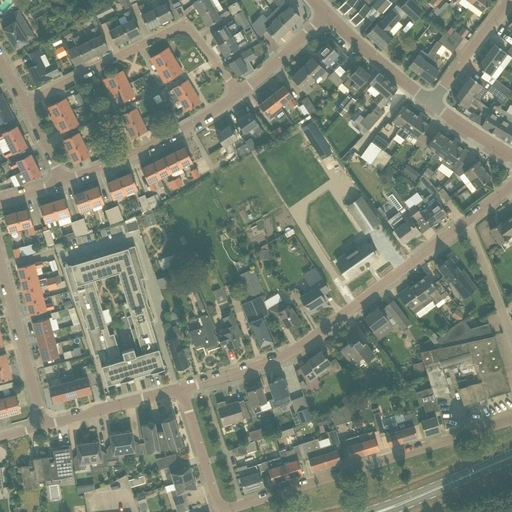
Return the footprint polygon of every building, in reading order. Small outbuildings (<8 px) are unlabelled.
[(132,6),(128,0),(120,0),(125,9),(132,6)] [(153,9),(160,24),(173,17),(165,3),(163,0),(157,0),(160,6),(153,9)] [(198,0),(193,3),(200,15),(213,7),(210,0),(198,0)] [(280,9),(274,15),(277,17),(288,29),(300,17),(290,7),(289,7),(284,1),(284,0),(272,0),(277,6),(280,9)] [(350,19),(356,25),(371,9),(364,3),(366,1),(365,0),(345,0),(338,8),(344,14),(347,10),(353,16),(350,19)] [(381,14),(391,3),(388,0),(377,0),(372,6),(381,14)] [(415,23),(425,12),(420,8),(421,7),(413,0),(407,0),(400,9),(415,23)] [(441,0),(431,0),(429,2),(435,8),(441,0)] [(444,0),(442,0),(437,7),(442,11),(448,4),(444,0)] [(491,1),(490,0),(471,0),(470,2),(483,12),(491,1)] [(237,2),(227,7),(232,15),(242,10),(237,2)] [(113,7),(112,4),(95,12),(97,15),(113,7)] [(160,24),(153,9),(147,12),(142,4),(138,6),(142,15),(141,15),(148,29),(160,24)] [(217,13),(213,7),(200,15),(207,26),(221,18),(220,18),(228,13),(225,8),(217,13)] [(2,29),(15,50),(28,41),(23,34),(30,30),(18,10),(1,20),(5,27),(2,29)] [(388,32),(397,21),(400,18),(392,10),(379,24),(377,23),(366,35),(382,49),(393,36),(388,32)] [(128,22),(121,25),(128,39),(140,33),(133,19),(128,11),(124,13),(128,22)] [(92,20),(94,25),(99,23),(95,13),(80,22),(83,26),(92,20)] [(276,40),(288,29),(277,17),(271,23),(262,14),(252,24),(260,37),(267,30),(276,40)] [(128,39),(121,25),(114,28),(110,20),(105,22),(109,31),(116,45),(128,39)] [(211,33),(212,34),(218,45),(232,37),(228,31),(236,26),(233,21),(225,26),(224,25),(211,33)] [(95,55),(107,50),(108,49),(101,35),(100,35),(96,27),(91,30),(95,38),(88,41),(95,55)] [(463,27),(458,34),(464,38),(468,31),(464,28),(463,27)] [(455,31),(450,36),(459,43),(464,38),(458,34),(455,31)] [(246,43),(244,39),(243,38),(244,38),(240,32),(232,37),(218,45),(225,56),(239,48),(246,43)] [(459,43),(450,36),(445,32),(438,42),(442,45),(452,53),(459,43)] [(68,51),(75,66),(85,61),(95,55),(88,41),(82,44),(78,36),(73,38),(77,47),(68,51)] [(321,45),(323,47),(317,54),(327,65),(333,71),(334,71),(346,59),(340,52),(341,50),(329,37),(321,45)] [(442,45),(438,42),(437,41),(423,59),(417,55),(409,66),(419,74),(435,53),(442,45)] [(494,44),(486,56),(498,65),(507,54),(500,48),(499,46),(498,47),(494,44)] [(66,53),(62,45),(57,48),(60,55),(66,53)] [(150,58),(158,70),(175,60),(167,48),(150,58)] [(250,48),(239,55),(240,57),(229,63),(236,76),(247,69),(244,64),(256,58),(250,48)] [(40,49),(29,54),(35,65),(28,69),(31,76),(32,76),(36,84),(35,84),(36,85),(51,77),(59,73),(54,64),(47,68),(41,56),(43,55),(40,49)] [(440,56),(435,53),(419,74),(430,82),(438,71),(432,67),(440,56)] [(483,71),(490,75),(498,65),(486,56),(478,67),(482,69),(481,70),(483,71)] [(312,58),(302,68),(315,81),(317,83),(327,73),(312,58)] [(182,72),(175,60),(158,70),(165,83),(182,72)] [(340,77),(345,72),(339,66),(335,71),(340,77)] [(369,75),(359,66),(350,76),(343,84),(349,89),(349,92),(352,95),(356,90),(356,91),(369,75)] [(315,81),(302,68),(292,78),(306,94),(312,89),(310,87),(315,81)] [(104,79),(110,92),(128,84),(122,71),(104,79)] [(334,71),(333,71),(328,77),(338,87),(344,81),(334,71)] [(388,100),(397,89),(379,73),(370,84),(380,93),(372,101),(380,108),(388,99),(388,100)] [(479,101),(488,90),(477,83),(476,81),(476,80),(474,79),(474,80),(470,77),(462,88),(479,101)] [(159,85),(155,79),(147,83),(151,89),(159,85)] [(511,91),(496,79),(492,85),(507,97),(511,91)] [(173,89),(176,93),(169,97),(173,104),(180,100),(193,91),(187,80),(173,89)] [(128,84),(110,92),(116,105),(134,97),(128,84)] [(284,85),(271,95),(280,107),(287,101),(292,108),(297,104),(292,97),(293,97),(284,85)] [(494,100),(496,102),(502,105),(507,97),(492,85),(488,90),(496,96),(494,100)] [(479,115),(485,120),(491,110),(485,106),(479,101),(462,88),(454,99),(457,102),(457,103),(458,104),(459,103),(466,108),(470,102),(482,110),(479,115)] [(75,98),(77,105),(85,102),(81,91),(67,97),(68,100),(75,98)] [(200,102),(193,91),(180,100),(186,111),(200,102)] [(356,101),(350,96),(348,94),(339,105),(340,105),(336,110),(342,116),(356,101)] [(273,112),(280,107),(271,95),(258,105),(267,117),(273,123),(278,119),(273,112)] [(306,97),(301,101),(303,104),(308,112),(310,116),(315,110),(306,97)] [(65,99),(51,106),(47,108),(53,121),(71,112),(65,99)] [(165,106),(162,101),(157,105),(159,110),(165,106)] [(511,119),(511,118),(511,116),(499,109),(502,105),(496,102),(491,110),(485,120),(481,127),(511,144),(511,119)] [(308,112),(303,104),(299,107),(304,115),(308,112)] [(10,113),(7,106),(0,109),(0,125),(13,119),(13,118),(11,118),(9,113),(10,113)] [(412,113),(403,106),(392,121),(401,128),(412,113)] [(135,109),(129,111),(121,115),(126,127),(141,120),(135,109)] [(71,112),(53,121),(60,133),(78,125),(71,112)] [(252,128),(257,135),(263,131),(249,112),(236,122),(240,127),(243,131),(245,134),(252,128)] [(401,128),(409,134),(423,115),(420,112),(417,116),(412,113),(401,128)] [(369,113),(360,123),(368,130),(377,121),(369,113)] [(423,115),(409,134),(417,140),(414,144),(419,147),(427,137),(422,133),(428,125),(423,121),(426,117),(423,115)] [(126,127),(132,139),(146,132),(141,120),(126,127)] [(350,182),(311,122),(301,128),(340,188),(350,182)] [(388,123),(384,127),(389,131),(392,126),(388,123)] [(0,133),(0,139),(4,137),(7,144),(22,136),(17,126),(0,133)] [(231,142),(237,139),(237,138),(229,126),(216,135),(224,147),(224,146),(227,154),(235,151),(231,142)] [(419,147),(424,151),(424,154),(431,159),(435,153),(446,138),(438,132),(432,140),(427,137),(419,147)] [(78,133),(63,141),(69,152),(84,145),(78,133)] [(22,136),(7,144),(11,150),(4,153),(6,157),(27,147),(22,136)] [(244,142),(245,143),(251,151),(257,148),(250,138),(244,142)] [(446,138),(435,153),(431,159),(439,165),(441,163),(444,159),(458,140),(455,138),(452,142),(446,138)] [(441,163),(454,173),(462,162),(457,158),(463,150),(458,146),(461,142),(458,140),(444,159),(441,163)] [(241,157),(251,151),(245,143),(236,149),(241,157)] [(75,164),(90,156),(84,145),(69,152),(75,164)] [(185,147),(174,153),(181,167),(192,162),(185,147)] [(378,154),(388,161),(392,156),(381,149),(378,154)] [(174,153),(163,158),(170,172),(181,167),(174,153)] [(36,165),(31,154),(9,165),(12,169),(18,166),(21,171),(21,172),(36,165)] [(374,159),(384,167),(388,161),(378,154),(374,159)] [(163,158),(152,163),(159,178),(170,172),(163,158)] [(374,159),(370,164),(381,172),(384,167),(374,159)] [(463,173),(470,181),(485,169),(478,161),(470,167),(462,162),(454,173),(459,176),(463,173)] [(159,178),(152,163),(141,169),(152,191),(157,188),(153,181),(159,178)] [(407,164),(402,171),(414,180),(419,173),(407,164)] [(15,175),(18,181),(20,186),(41,175),(36,165),(21,172),(21,171),(15,175)] [(382,172),(389,179),(394,173),(388,166),(382,172)] [(190,171),(194,179),(199,176),(196,169),(190,171)] [(491,178),(485,169),(470,181),(476,189),(491,178)] [(422,175),(429,180),(431,176),(425,171),(422,175)] [(137,189),(131,174),(119,178),(125,194),(137,189)] [(423,184),(429,180),(422,175),(419,179),(423,184)] [(174,180),(178,187),(183,185),(179,177),(174,180)] [(119,178),(107,183),(113,199),(125,194),(119,178)] [(178,187),(174,180),(169,182),(172,190),(178,187)] [(316,210),(328,203),(323,193),(329,189),(325,181),(306,191),(316,210)] [(86,191),(91,207),(104,202),(98,187),(86,191)] [(437,192),(446,202),(451,198),(443,188),(437,192)] [(86,191),(73,195),(79,211),(91,207),(86,191)] [(387,197),(398,211),(399,212),(388,221),(390,224),(394,230),(404,243),(414,235),(416,238),(422,234),(412,222),(416,218),(408,208),(395,191),(387,197)] [(431,193),(423,200),(439,221),(447,214),(441,206),(446,202),(437,192),(433,196),(431,193)] [(151,209),(146,199),(145,195),(138,198),(145,213),(151,211),(151,209)] [(158,206),(154,195),(146,199),(151,209),(158,206)] [(363,197),(346,208),(357,224),(373,213),(363,197)] [(65,198),(52,202),(57,219),(70,215),(65,198)] [(414,204),(408,208),(416,218),(421,215),(431,227),(439,221),(423,200),(415,206),(414,204)] [(57,219),(52,202),(40,206),(45,223),(57,219)] [(111,208),(117,222),(123,220),(118,206),(111,208)] [(98,226),(103,224),(97,207),(91,209),(98,226)] [(111,208),(105,211),(110,225),(117,222),(111,208)] [(35,234),(28,210),(16,213),(20,228),(27,227),(29,236),(35,234)] [(20,228),(16,213),(4,216),(8,231),(20,228)] [(511,234),(511,216),(501,224),(500,223),(490,230),(500,244),(511,234)] [(77,221),(81,235),(88,232),(83,219),(77,221)] [(77,221),(70,223),(75,237),(81,235),(77,221)] [(43,232),(47,246),(54,244),(49,230),(43,232)] [(336,264),(347,278),(376,257),(365,242),(336,264)] [(33,244),(25,246),(27,255),(35,252),(33,244)] [(15,258),(27,255),(25,246),(13,250),(15,258)] [(84,320),(87,327),(86,328),(94,356),(98,355),(107,384),(120,381),(134,377),(134,376),(150,371),(150,372),(165,368),(150,321),(154,320),(150,306),(149,307),(146,299),(147,299),(141,279),(145,278),(135,246),(64,267),(74,302),(78,301),(84,320)] [(268,250),(261,249),(259,259),(267,260),(268,250)] [(463,298),(476,288),(463,270),(460,272),(450,258),(438,267),(444,276),(443,277),(447,282),(450,280),(463,298)] [(55,260),(49,262),(52,271),(58,269),(55,260)] [(21,279),(36,275),(35,269),(43,267),(41,261),(18,267),(21,279)] [(182,278),(175,271),(169,276),(177,284),(182,278)] [(56,283),(54,277),(46,279),(46,278),(38,280),(36,275),(21,279),(24,291),(39,287),(47,285),(56,283)] [(187,278),(200,310),(206,307),(193,276),(187,278)] [(260,292),(258,288),(252,276),(243,281),(250,297),(260,292)] [(427,276),(418,282),(432,301),(435,304),(448,295),(447,293),(448,293),(446,290),(439,280),(433,284),(427,276)] [(321,295),(328,290),(321,279),(310,285),(313,289),(300,297),(307,307),(308,307),(311,313),(326,303),(321,295)] [(415,314),(424,307),(432,301),(418,282),(410,288),(411,290),(408,292),(405,289),(397,294),(405,305),(407,304),(415,314)] [(218,303),(227,300),(222,286),(213,290),(218,303)] [(27,303),(43,299),(39,287),(24,291),(27,303)] [(273,340),(273,339),(263,317),(269,314),(261,296),(241,304),(259,347),(273,340)] [(43,299),(27,303),(30,314),(54,308),(52,303),(44,305),(43,299)] [(281,317),(287,327),(298,320),(290,305),(285,308),(282,301),(268,309),(275,321),(281,317)] [(409,323),(393,301),(386,306),(386,307),(381,312),(378,308),(364,318),(374,331),(387,320),(392,326),(397,322),(402,328),(409,323)] [(241,335),(236,324),(231,309),(221,314),(224,322),(226,321),(228,327),(227,328),(228,332),(223,334),(222,330),(221,330),(222,331),(216,333),(222,348),(228,346),(229,349),(240,344),(237,337),(241,335)] [(451,316),(459,322),(464,314),(456,309),(451,316)] [(59,318),(58,311),(50,313),(52,320),(59,318)] [(190,332),(195,345),(204,342),(204,341),(206,340),(208,346),(216,344),(210,325),(206,315),(200,317),(204,328),(190,332)] [(36,335),(52,331),(49,318),(32,322),(32,323),(33,323),(36,335)] [(442,347),(478,339),(463,319),(436,339),(442,347)] [(176,369),(178,369),(180,369),(182,369),(182,367),(188,365),(186,358),(190,357),(187,348),(181,350),(177,337),(180,336),(176,326),(164,330),(176,369)] [(347,358),(351,365),(362,357),(366,362),(375,355),(363,340),(366,337),(364,335),(358,327),(352,332),(354,334),(349,338),(353,344),(350,346),(349,344),(341,350),(347,358)] [(36,335),(39,347),(56,343),(52,331),(36,335)] [(433,394),(434,397),(450,392),(443,371),(458,366),(461,376),(472,372),(476,384),(468,386),(465,379),(457,382),(464,404),(477,400),(479,401),(484,399),(485,397),(509,390),(492,336),(478,339),(442,347),(420,352),(424,366),(434,394),(433,394)] [(42,360),(42,361),(59,356),(56,343),(39,347),(42,360)] [(73,351),(75,356),(81,354),(79,347),(73,349),(73,351)] [(64,359),(72,357),(70,350),(63,352),(64,359)] [(329,362),(321,351),(307,361),(308,362),(301,368),(308,378),(315,372),(316,373),(325,366),(331,375),(342,368),(335,358),(329,362)] [(0,367),(9,366),(5,353),(0,354),(0,367)] [(69,361),(63,362),(65,369),(71,368),(69,361)] [(83,367),(85,374),(91,372),(90,365),(83,367)] [(0,381),(12,378),(9,366),(0,367),(0,381)] [(53,372),(51,366),(44,368),(46,374),(53,372)] [(66,400),(79,396),(74,379),(73,374),(60,377),(62,383),(66,400)] [(87,376),(74,379),(79,396),(92,393),(87,376)] [(281,405),(291,401),(291,400),(285,385),(287,384),(285,379),(284,380),(283,379),(268,384),(274,398),(269,400),(271,407),(272,409),(281,405)] [(62,383),(49,386),(53,403),(66,400),(62,383)] [(262,411),(271,407),(269,400),(266,401),(261,387),(259,387),(258,386),(254,388),(254,389),(248,391),(249,395),(248,395),(252,407),(252,406),(255,413),(262,410),(262,411)] [(433,412),(439,411),(434,397),(433,394),(421,398),(428,419),(420,421),(425,435),(440,431),(435,416),(434,417),(433,412)] [(4,398),(9,415),(21,412),(16,395),(4,398)] [(304,396),(291,400),(291,401),(295,412),(291,414),(295,426),(312,419),(304,396)] [(0,399),(0,417),(9,415),(4,398),(0,399)] [(250,417),(243,400),(226,406),(225,401),(217,403),(221,416),(220,416),(221,419),(222,418),(223,425),(250,417)] [(335,425),(343,423),(346,422),(342,409),(331,413),(335,425)] [(403,442),(397,424),(388,427),(384,428),(379,412),(373,414),(375,422),(380,437),(385,435),(388,447),(403,442)] [(414,412),(403,416),(405,421),(397,424),(403,442),(417,438),(414,426),(418,424),(414,413),(414,412)] [(148,424),(142,425),(147,452),(159,450),(158,448),(170,447),(181,443),(177,429),(179,429),(177,424),(176,425),(173,418),(170,419),(169,417),(165,419),(165,420),(162,421),(163,424),(154,425),(154,423),(153,423),(153,422),(148,423),(148,424)] [(254,430),(257,440),(265,437),(262,428),(254,430)] [(280,432),(282,439),(295,435),(293,428),(280,432)] [(257,440),(254,430),(248,432),(252,442),(257,440)] [(342,449),(339,439),(335,430),(327,433),(330,445),(320,448),(326,466),(341,462),(337,450),(342,449)] [(134,445),(132,432),(130,432),(129,431),(126,432),(125,433),(121,434),(124,453),(130,452),(131,458),(142,456),(140,444),(134,445)] [(359,436),(364,454),(379,450),(375,438),(374,438),(372,432),(359,436)] [(106,449),(107,454),(108,461),(118,460),(118,454),(124,453),(121,434),(117,434),(115,433),(113,434),(112,435),(110,435),(112,448),(106,449)] [(364,454),(359,436),(345,440),(347,447),(346,447),(350,459),(364,454)] [(101,455),(99,442),(97,442),(96,441),(93,441),(92,443),(88,443),(91,462),(97,461),(98,467),(108,466),(108,461),(107,454),(101,455)] [(299,445),(300,448),(303,459),(304,461),(308,459),(312,471),(326,466),(320,448),(312,450),(310,442),(299,445)] [(79,445),(77,445),(79,458),(73,459),(75,471),(85,469),(84,463),(91,462),(88,443),(84,444),(82,443),(80,443),(79,445)] [(41,458),(44,479),(57,478),(57,472),(64,471),(65,477),(73,476),(71,459),(73,459),(71,445),(61,447),(61,449),(53,450),(54,456),(41,458)] [(247,453),(244,445),(231,449),(234,457),(247,453)] [(279,451),(283,465),(288,478),(301,474),(301,475),(302,475),(298,460),(303,459),(300,448),(299,445),(292,447),(294,453),(288,455),(286,449),(279,451)] [(178,464),(175,454),(155,459),(158,469),(178,464)] [(33,465),(20,467),(23,488),(37,486),(36,480),(44,479),(41,458),(33,459),(33,465)] [(269,469),(273,484),(274,483),(273,483),(288,478),(283,465),(277,467),(275,459),(267,462),(267,461),(261,463),(263,471),(269,469)] [(172,477),(174,483),(193,478),(191,474),(192,472),(191,470),(190,469),(189,467),(177,471),(175,465),(163,469),(167,479),(172,477)] [(258,472),(256,466),(247,468),(246,466),(237,468),(240,478),(244,492),(263,486),(259,472),(258,472)] [(138,484),(136,477),(129,479),(131,486),(138,484)] [(183,492),(196,488),(195,486),(196,485),(195,483),(194,482),(193,478),(174,483),(176,489),(171,491),(174,502),(185,498),(183,492)] [(78,493),(95,489),(94,484),(77,486),(78,493)] [(144,503),(142,495),(136,497),(139,505),(144,503)]
